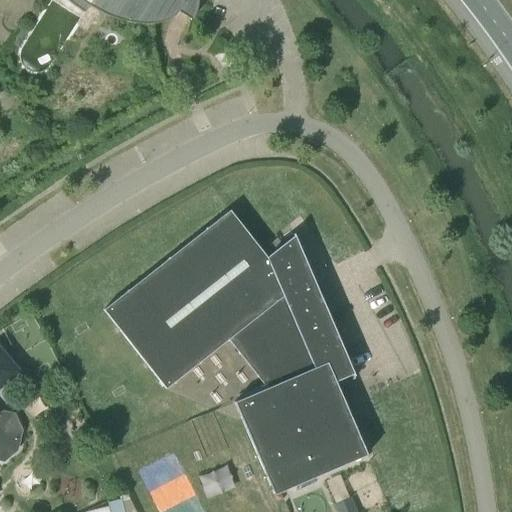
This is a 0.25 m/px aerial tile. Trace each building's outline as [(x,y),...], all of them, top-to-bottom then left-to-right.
[(65,0),(74,6),(83,13),(80,17),(76,25),(86,31),(98,12),(106,15),(114,19),(123,21),(132,23),(141,24),(150,24),(153,24),(156,24),(159,23),(162,22),(165,21),(168,20),(171,18),(173,16),(175,14),(178,12),(191,20),(193,17),(194,13),(196,9),(196,5),(197,1),(197,0),(65,0)] [(300,248),(293,234),(292,235),(293,236),(266,257),(229,210),(103,310),(166,389),(228,340),(267,388),(234,402),(274,495),(366,455),(335,382),(352,374),(353,376),(354,376),(300,248)] [(3,412),(0,414),(0,388),(20,371),(9,359),(8,360),(6,357),(7,356),(0,348),(0,460),(4,461),(17,450),(22,430),(14,414),(3,412)] [(356,511),(350,498),(334,504),(337,511),(356,511)] [(123,511),(121,500),(107,503),(109,511),(123,511)]
